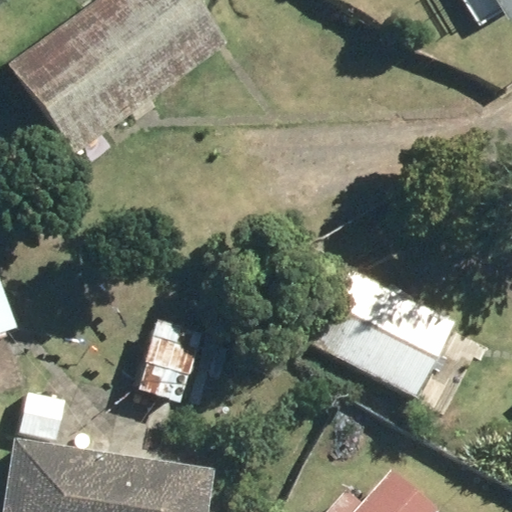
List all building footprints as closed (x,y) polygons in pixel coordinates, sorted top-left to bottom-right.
[(184,0),(96,0),(2,69),(68,158),(220,48),(184,0)] [(511,0),(491,0),(500,14),(511,6),(511,0)] [(411,401),(450,327),(329,265),(291,339),(411,401)] [(0,297),(0,334),(12,331),(0,297)] [(195,333),(155,323),(136,396),(177,406),(195,333)] [(200,511),(207,473),(9,442),(0,497),(0,511),(200,511)] [(425,511),(382,474),(348,511),(425,511)]
